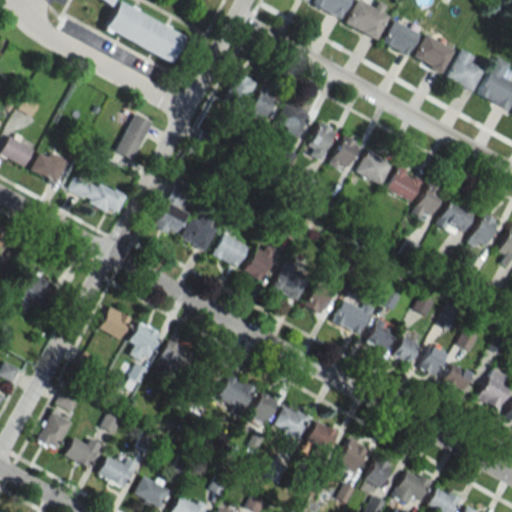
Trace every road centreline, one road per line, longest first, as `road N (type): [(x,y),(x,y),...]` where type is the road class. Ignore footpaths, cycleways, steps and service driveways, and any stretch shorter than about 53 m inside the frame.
road 1 (residential): [(0,194),(511,477)]
road 2 (residential): [(0,446),(242,0)]
road 3 (residential): [(232,19),(511,173)]
road 4 (residential): [(183,108),(42,33),(8,0)]
